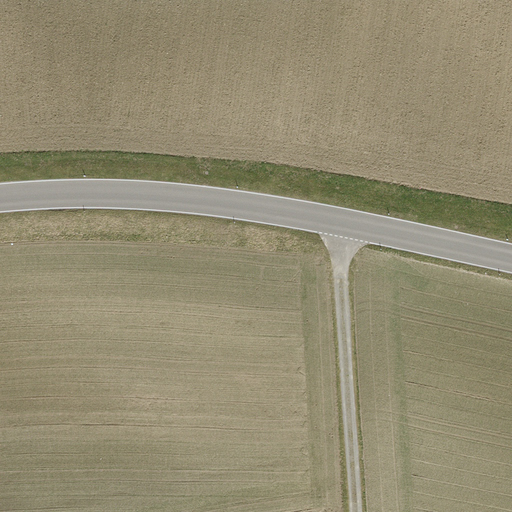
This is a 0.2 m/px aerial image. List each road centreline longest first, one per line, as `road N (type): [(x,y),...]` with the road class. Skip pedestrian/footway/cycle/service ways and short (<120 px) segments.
road 1 (tertiary): [(0,198),(143,198),(337,219),(511,257)]
road 2 (track): [(337,219),(356,511)]
